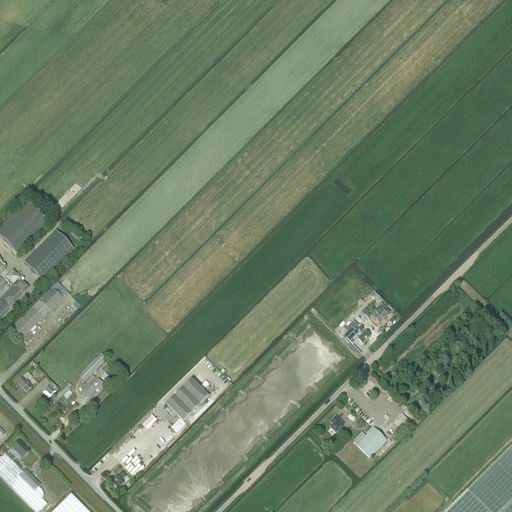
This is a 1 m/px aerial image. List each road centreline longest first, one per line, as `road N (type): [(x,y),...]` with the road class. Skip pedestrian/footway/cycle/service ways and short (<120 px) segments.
road 1 (unclassified): [(218,511),(511,218)]
road 2 (unclassified): [(120,511),(0,392)]
